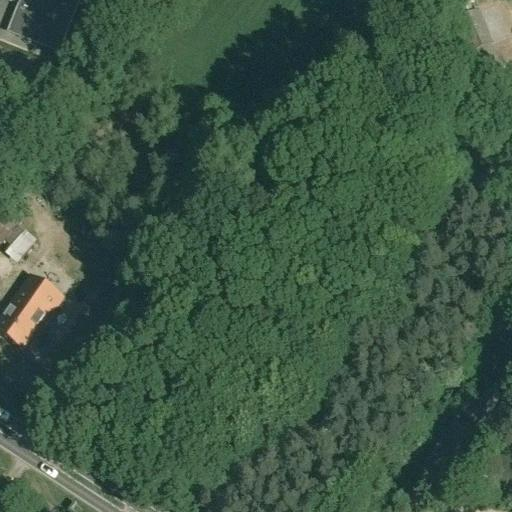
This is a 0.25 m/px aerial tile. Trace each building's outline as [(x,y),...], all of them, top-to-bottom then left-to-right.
[(21,0),(9,31),(60,51),(80,0),(21,0)] [(25,235),(0,214),(0,241),(4,245),(6,243),(13,249),(25,235)] [(21,263),(41,244),(31,233),(10,252),(21,263)] [(31,279),(0,322),(0,335),(26,354),(63,303),(31,279)] [(424,473),(447,489),(480,439),(457,423),(424,473)]
